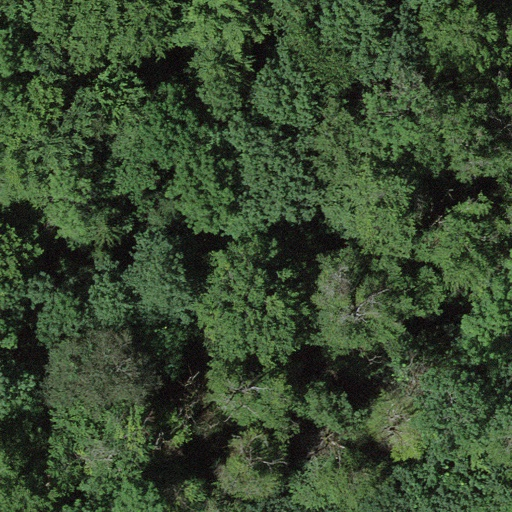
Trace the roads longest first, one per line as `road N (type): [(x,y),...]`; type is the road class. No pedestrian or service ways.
road 1 (track): [(511,279),(328,276),(287,292),(0,495)]
road 2 (track): [(328,276),(511,134)]
